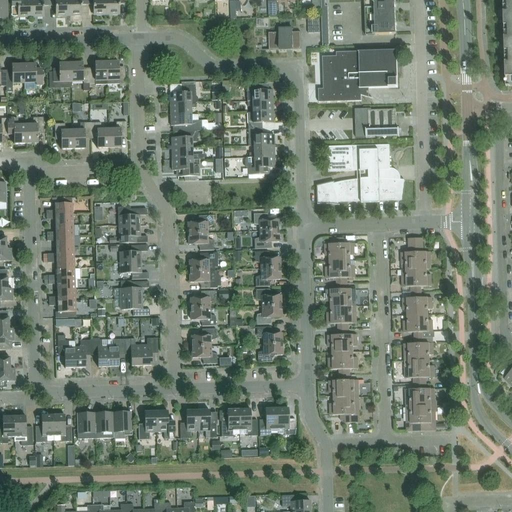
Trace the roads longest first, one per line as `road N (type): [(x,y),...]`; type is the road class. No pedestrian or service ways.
road 1 (residential): [(173,389),(35,393),(28,162),(0,163)]
road 2 (residential): [(173,389),(168,221),(141,170),(136,39)]
road 3 (residential): [(141,39),(175,38),(220,69),(297,67),(302,226)]
road 4 (residential): [(511,107),(498,144),(504,347),(511,346)]
road 5 (residential): [(425,222),(418,0)]
road 6 (residential): [(385,442),(379,224)]
road 7 (residential): [(302,226),(307,385)]
road 8 (residential): [(0,43),(136,39)]
road 9 (residential): [(307,385),(173,389)]
